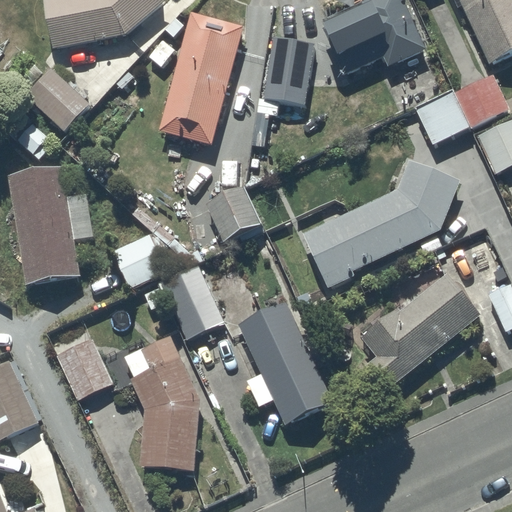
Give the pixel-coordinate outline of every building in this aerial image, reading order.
[(67,0),(45,5),(56,56),(128,40),(168,8),(160,0),(67,0)] [(327,37),(348,82),(386,64),(390,73),(429,55),(403,0),(368,0),(371,5),(364,9),(368,18),(327,37)] [(511,0),(458,0),(492,71),(511,61),(511,0)] [(194,19),(161,138),(213,153),(247,33),(194,19)] [(316,50),(275,43),(264,103),(260,103),(258,117),(278,121),(281,107),(284,108),(281,124),(294,126),(297,110),(305,111),(316,50)] [(26,101),(67,138),(93,111),(52,73),(26,101)] [(418,114),(435,151),(511,114),(495,80),(457,98),(456,95),(418,114)] [(511,124),(478,141),(497,180),(511,172),(511,124)] [(35,130),(20,147),(41,166),(52,155),(46,150),(51,145),(35,130)] [(305,239),(330,293),(356,281),(355,278),(421,247),(429,260),(446,250),(439,239),(443,237),(464,187),(410,166),(399,196),(305,239)] [(11,181),(28,290),(81,283),(76,245),(95,242),(88,199),(70,201),(65,173),(11,181)] [(246,192),(207,210),(225,249),(264,231),(246,192)] [(154,240),(115,257),(131,295),(170,278),(154,240)] [(162,288),(189,345),(227,328),(200,270),(162,288)] [(386,400),(482,321),(448,280),(404,317),(401,314),(364,345),(379,363),(365,375),(386,400)] [(511,288),(490,299),(508,337),(511,335),(511,288)] [(276,406),(288,431),(336,409),(290,308),(241,330),(264,380),(248,387),(261,413),(276,406)] [(79,406),(115,389),(93,341),(56,358),(79,406)] [(146,416),(142,472),(196,477),(202,406),(172,341),(126,362),(136,383),(132,385),(146,416)] [(0,447),(42,427),(12,365),(0,370),(0,447)]
